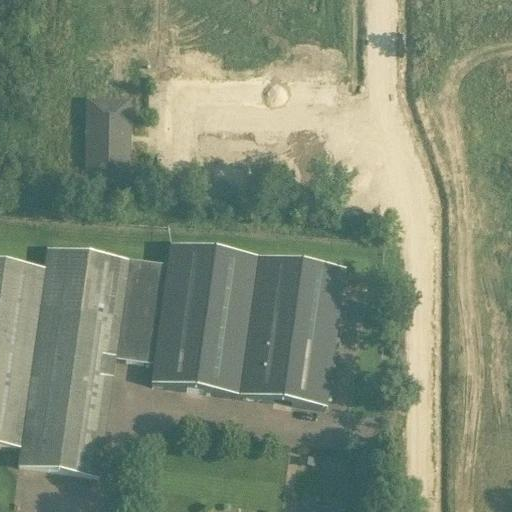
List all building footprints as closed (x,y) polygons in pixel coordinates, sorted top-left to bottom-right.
[(269,43),(335,44),(335,0),(176,0),(176,42),(247,43),(247,0),(270,1),(269,43)] [(511,0),(390,0),(390,14),(511,18),(511,174),(464,173),(468,90),(422,88),(419,171),(452,172),(450,223),(511,225),(511,321),(451,319),(449,369),(511,371),(511,450),(497,450),(495,493),(511,493),(511,0)] [(131,104),(86,104),(84,185),(129,186),(131,104)] [(333,106),(239,105),(238,152),(332,154),(333,106)] [(344,273),(169,249),(166,270),(47,253),(43,272),(0,265),(0,450),(19,453),(17,471),(98,483),(114,365),(153,370),(150,390),(325,413),(344,273)] [(393,336),(393,360),(403,360),(404,336),(393,336)] [(495,511),(496,501),(474,501),(473,511),(495,511)]
